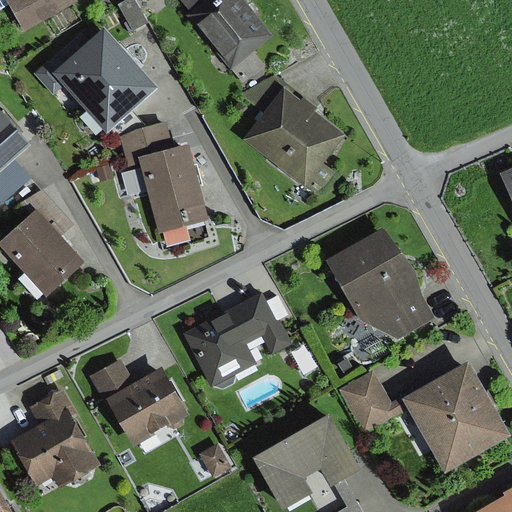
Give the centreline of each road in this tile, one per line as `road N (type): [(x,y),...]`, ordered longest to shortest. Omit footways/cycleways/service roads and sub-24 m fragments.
road 1 (residential): [(0,382),(412,177)]
road 2 (unclassified): [(310,0),(412,177)]
road 3 (unclassified): [(412,177),(511,349)]
